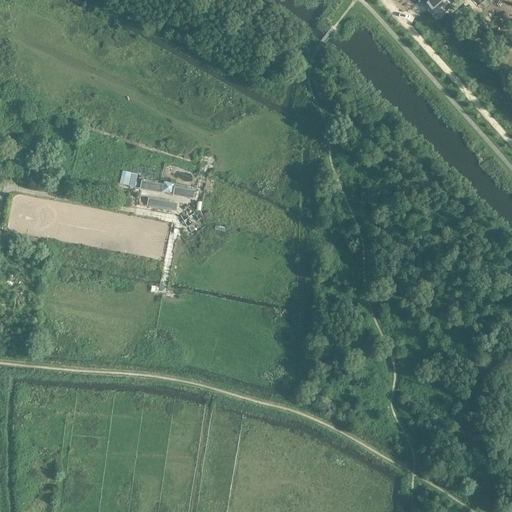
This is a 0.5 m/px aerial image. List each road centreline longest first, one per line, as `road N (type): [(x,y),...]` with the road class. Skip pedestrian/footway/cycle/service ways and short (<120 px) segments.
road 1 (unknown): [(413,473),(319,422),(194,384),(0,363)]
road 2 (track): [(363,268),(325,246),(313,249),(311,330),(395,376)]
road 3 (track): [(171,295),(161,293),(177,214),(198,198),(203,155)]
road 4 (track): [(84,121),(204,166),(213,161)]
road 5 (unknown): [(192,511),(215,391)]
